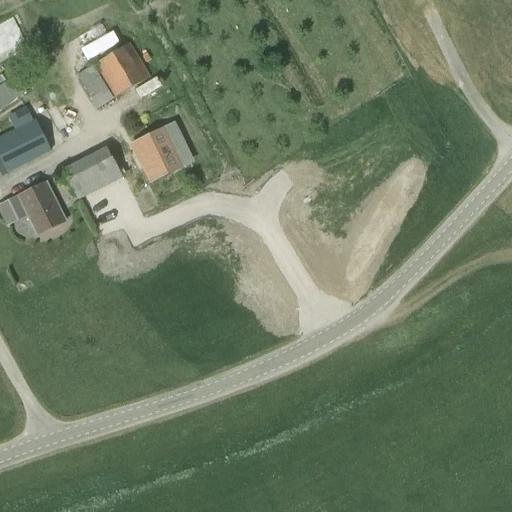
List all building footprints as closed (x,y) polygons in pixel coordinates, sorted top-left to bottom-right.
[(130,44),(77,75),(97,109),(150,77),(130,44)] [(0,111),(27,93),(15,76),(0,87),(0,111)] [(143,97),(161,87),(156,78),(138,88),(143,97)] [(32,122),(25,109),(9,117),(16,130),(0,138),(0,178),(50,153),(35,121),(32,122)] [(153,181),(182,167),(164,130),(135,145),(153,181)] [(78,202),(123,179),(107,148),(64,169),(78,202)] [(37,237),(66,222),(47,182),(17,197),(37,237)]
